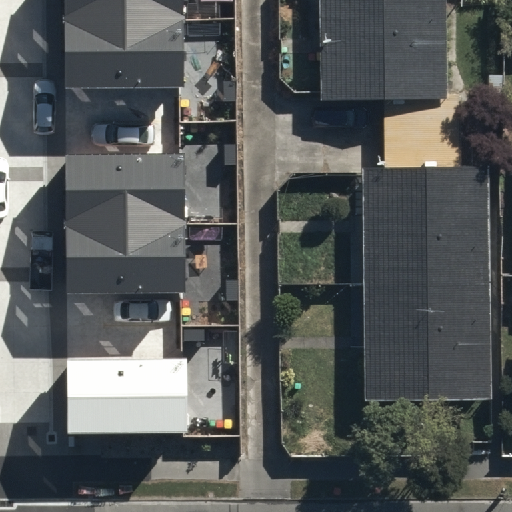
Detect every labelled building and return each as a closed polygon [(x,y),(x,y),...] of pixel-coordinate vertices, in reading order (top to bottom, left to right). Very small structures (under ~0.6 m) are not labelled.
[(181,0),(64,0),(65,87),(182,85),(181,0)] [(320,0),(319,112),(447,113),(448,0),(320,0)] [(183,154),(66,155),(68,291),(184,290),(183,154)] [(491,185),(369,185),(370,412),(492,411),(491,185)] [(185,359),(71,360),(72,429),(185,428),(185,359)]
